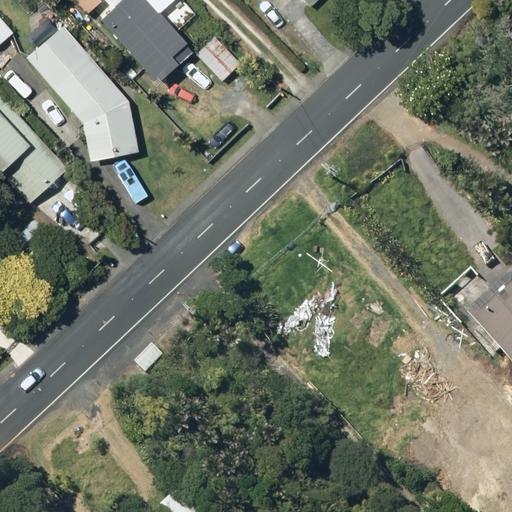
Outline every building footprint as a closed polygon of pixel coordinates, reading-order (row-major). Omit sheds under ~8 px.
[(57,0),(57,1),(71,17),(79,10),(80,11),(92,0),(57,0)] [(104,0),(109,4),(94,17),(148,79),(170,60),(172,62),(187,49),(150,7),(158,0),(104,0)] [(0,38),(8,32),(0,21),(0,38)] [(58,24),(21,56),(76,120),(83,159),(131,151),(123,98),(58,24)] [(192,53),(217,78),(234,62),(209,36),(192,53)] [(0,173),(25,201),(62,167),(0,99),(0,173)] [(46,241),(12,264),(22,278),(55,255),(46,241)] [(511,275),(468,317),(511,364),(511,275)] [(150,345),(133,362),(143,372),(160,354),(150,345)] [(442,498),(451,511),(511,511),(511,450),(477,475),(472,468),(445,487),(449,493),(442,498)] [(91,510),(112,485),(99,473),(77,498),(91,510)] [(198,511),(176,488),(150,511),(198,511)]
